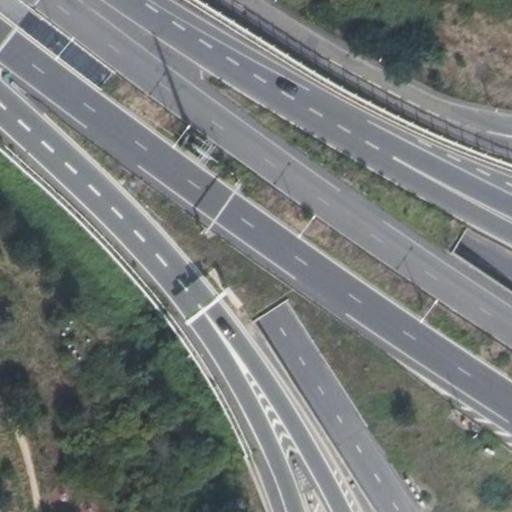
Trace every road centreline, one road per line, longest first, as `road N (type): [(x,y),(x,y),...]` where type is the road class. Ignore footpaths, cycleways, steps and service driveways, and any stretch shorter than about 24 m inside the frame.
road 1 (motorway): [(0,39),(511,405)]
road 2 (motorway): [(511,330),(42,0)]
road 3 (motorway): [(511,240),(389,173),(154,14)]
road 4 (motorway): [(511,204),(154,14)]
road 5 (motorway): [(113,208),(229,315),(358,511)]
road 6 (motorway): [(113,208),(264,419),(297,511)]
road 7 (motorway): [(0,111),(113,208)]
